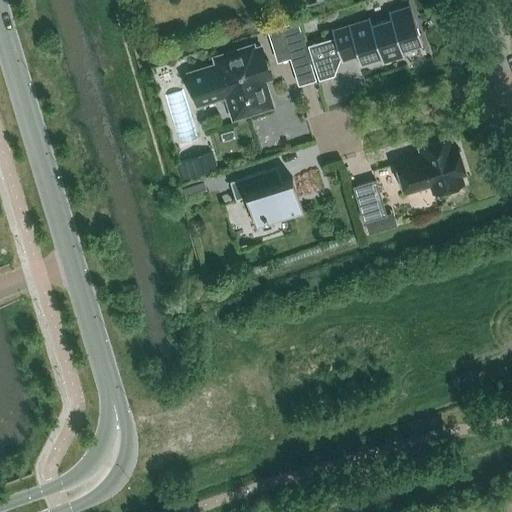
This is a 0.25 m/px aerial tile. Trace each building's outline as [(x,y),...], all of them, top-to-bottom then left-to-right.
[(423,44),(408,0),(409,6),(390,12),(390,10),(388,10),(391,19),(372,24),(369,16),(368,16),(369,19),(349,24),(349,22),(348,23),(348,25),(333,30),(332,28),(331,28),(341,61),(343,61),(342,59),(357,54),(360,63),(362,63),(361,61),(372,58),(372,57),(380,55),(383,63),(384,63),(383,60),(402,54),(403,57),(404,56),(402,48),(421,42),(421,44),(423,44)] [(284,35),(294,66),(309,61),(300,30),(284,35)] [(271,105),(259,67),(267,65),(261,47),(254,49),(253,45),(215,57),(217,64),(187,74),(194,96),(217,89),(219,96),(226,94),(234,117),(271,105)] [(433,191),(463,182),(461,174),(465,173),(456,143),(451,145),(449,137),(419,146),(422,156),(416,158),(416,156),(396,162),(406,191),(431,184),(433,191)] [(184,155),(186,172),(221,169),(220,152),(184,155)] [(281,180),(276,165),(230,180),(235,199),(246,195),(256,226),(257,226),(255,219),(263,216),(264,219),(267,218),(267,215),(288,209),(290,215),(302,211),(302,212),(303,211),(292,176),(291,177),(281,180)] [(204,180),(183,187),(188,201),(208,194),(204,180)] [(364,221),(386,214),(376,180),(353,186),(364,221)]
